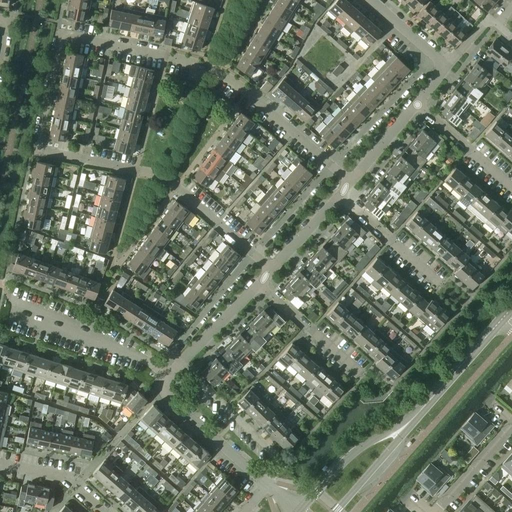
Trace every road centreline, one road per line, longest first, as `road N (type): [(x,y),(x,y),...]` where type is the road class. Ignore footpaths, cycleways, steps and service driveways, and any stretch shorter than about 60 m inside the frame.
road 1 (residential): [(252,256),(162,180),(37,153),(62,34)]
road 2 (residential): [(329,166),(233,81),(202,65),(62,34)]
road 3 (residential): [(166,374),(11,305)]
road 4 (residential): [(265,483),(280,462),(180,362)]
road 5 (residential): [(265,483),(172,404),(162,390),(166,374)]
road 6 (tertiary): [(419,413),(360,449),(300,511)]
road 7 (residential): [(433,54),(329,166)]
road 8 (residential): [(252,256),(172,352),(166,374)]
road 9 (tertiary): [(419,413),(511,309)]
road 10 (residential): [(441,285),(338,194)]
road 11 (residential): [(361,376),(264,280)]
road 12 (tertiary): [(335,511),(419,413)]
road 13 (residential): [(511,187),(416,105)]
